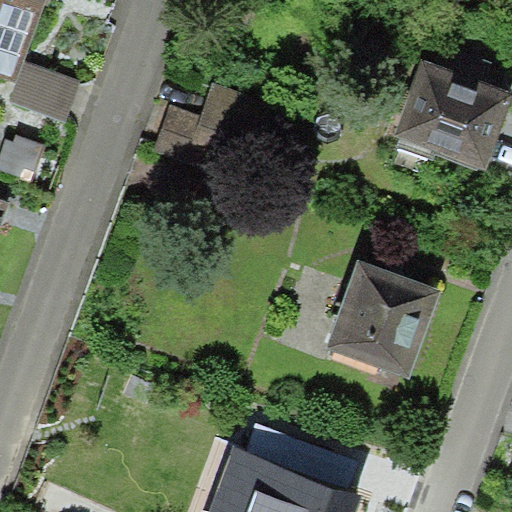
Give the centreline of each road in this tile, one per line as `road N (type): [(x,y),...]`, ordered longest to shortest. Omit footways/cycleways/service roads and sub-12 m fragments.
road 1 (residential): [(159,0),(0,411)]
road 2 (residential): [(463,511),(511,376)]
